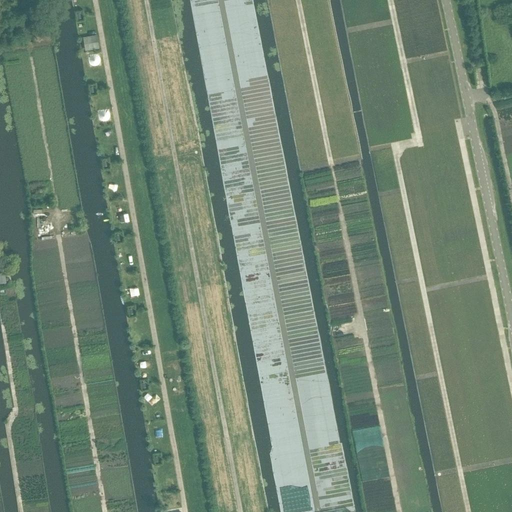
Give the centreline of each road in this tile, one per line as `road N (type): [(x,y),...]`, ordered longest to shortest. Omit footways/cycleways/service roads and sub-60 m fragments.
road 1 (track): [(238,511),(145,0)]
road 2 (track): [(185,511),(95,0)]
road 3 (track): [(103,511),(20,0)]
road 4 (track): [(469,511),(402,165)]
road 5 (unclassified): [(511,319),(444,0)]
road 6 (track): [(2,327),(21,511)]
